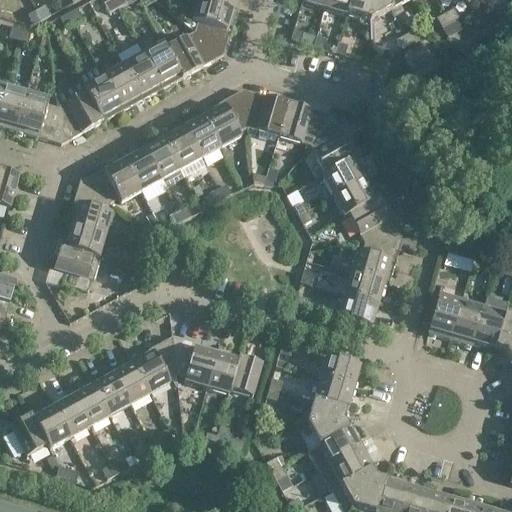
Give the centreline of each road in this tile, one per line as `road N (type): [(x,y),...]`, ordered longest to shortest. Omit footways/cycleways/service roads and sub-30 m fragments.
road 1 (residential): [(53,352),(167,300),(403,350),(434,245),(365,101),(248,72)]
road 2 (residential): [(53,352),(50,316),(29,271),(58,169)]
